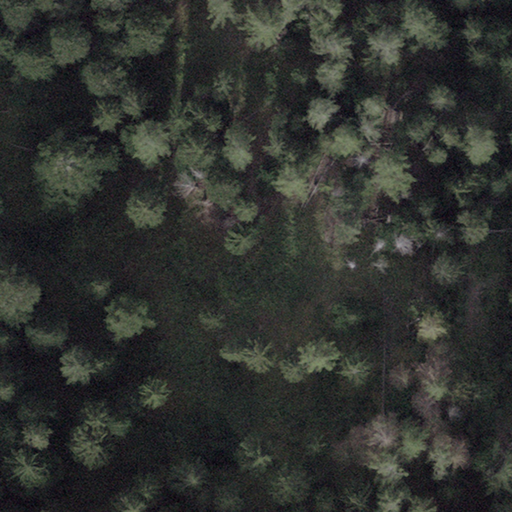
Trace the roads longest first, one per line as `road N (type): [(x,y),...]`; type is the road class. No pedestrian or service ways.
road 1 (track): [(0,140),(37,135),(211,0)]
road 2 (track): [(409,0),(504,86),(511,119)]
